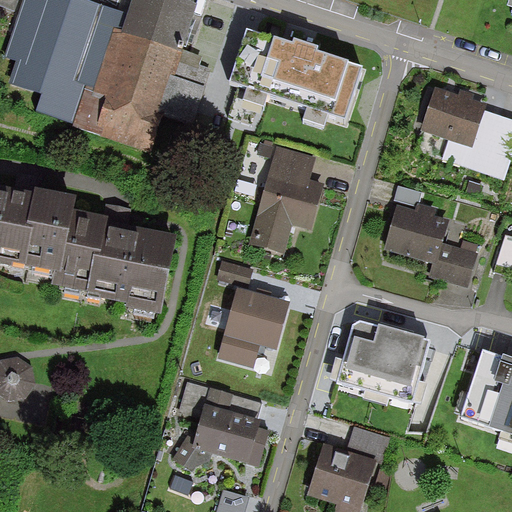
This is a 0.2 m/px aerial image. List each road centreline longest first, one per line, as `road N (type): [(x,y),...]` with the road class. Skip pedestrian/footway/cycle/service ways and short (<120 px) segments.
road 1 (residential): [(400,39),(331,285)]
road 2 (residential): [(331,285),(267,511)]
road 3 (residential): [(511,331),(331,285)]
